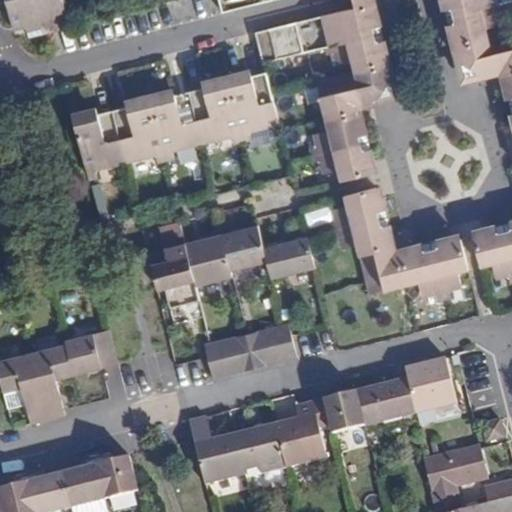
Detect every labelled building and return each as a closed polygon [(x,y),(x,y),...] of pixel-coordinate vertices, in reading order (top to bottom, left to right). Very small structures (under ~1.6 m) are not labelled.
[(6,0),(12,19),(14,29),(27,26),(28,31),(43,28),(44,33),(57,30),(70,27),(62,0),(6,0)] [(219,0),(222,12),(270,0),(219,0)] [(511,0),(442,0),(446,17),(504,2),(511,0)] [(458,46),(459,46),(489,38),(487,27),(502,24),(501,21),(498,22),(495,11),(506,8),(504,2),(446,17),(451,36),(456,35),(458,46)] [(325,47),(384,32),(379,13),(375,14),(372,3),(356,7),(256,32),(258,38),(264,62),(325,47)] [(82,17),(84,23),(112,16),(111,10),(82,17)] [(43,28),(28,31),(30,37),(44,33),(43,28)] [(385,65),(387,64),(384,53),(389,51),(384,32),(325,47),(327,54),(338,51),(341,62),(336,63),(337,65),(352,61),(355,72),(385,65)] [(511,32),(489,38),(459,46),(507,74),(511,72),(511,32)] [(359,111),(385,65),(355,72),(316,82),(325,119),(359,111)] [(272,92),(267,74),(253,77),(252,74),(241,77),(239,71),(226,74),(243,140),(251,138),(249,131),(280,124),(272,92)] [(235,142),(243,140),(226,74),(213,78),(215,84),(204,87),(205,89),(190,93),(202,144),(233,136),(235,142)] [(202,144),(190,93),(175,96),(175,93),(165,96),(163,90),(150,93),(166,160),(174,158),(173,151),(202,144)] [(129,109),(114,113),(126,163),(156,155),(158,162),(166,160),(150,93),(136,96),(138,103),(128,106),(129,109)] [(73,113),(89,179),(98,177),(96,170),(126,163),(114,113),(100,116),(99,113),(88,115),(86,109),(73,113)] [(370,141),(365,121),(361,122),(359,111),(325,119),(328,130),(314,134),(314,136),(318,135),(321,146),(311,149),(312,155),(370,141)] [(375,160),(370,141),(312,155),(314,162),(325,160),(327,171),(323,172),(324,174),(339,170),(341,180),(373,173),(370,161),(375,160)] [(377,187),(346,195),(348,205),(333,208),(334,210),(338,209),(341,220),(329,223),(331,231),(389,216),(385,196),(379,197),(377,187)] [(389,216),(331,231),(333,237),(344,235),(347,246),(343,247),(343,248),(359,245),(362,256),(397,247),(394,233),(389,216)] [(481,261),(483,266),(487,265),(494,263),(496,274),(509,271),(511,283),(511,282),(511,254),(504,222),(484,227),(485,232),(475,235),(481,261)] [(264,246),(258,224),(222,233),(231,269),(267,260),(264,246)] [(233,276),(231,269),(222,233),(186,242),(195,280),(196,285),(233,276)] [(316,267),(309,235),(264,246),(267,260),(272,278),(316,267)] [(431,241),(445,299),(452,297),(449,286),(460,283),(461,288),(463,287),(459,272),(470,269),(462,238),(451,240),(450,236),(431,241)] [(401,253),(408,284),(419,281),(422,297),(425,296),(424,292),(435,289),(438,300),(445,299),(431,241),(410,246),(411,250),(401,253)] [(195,280),(186,242),(165,247),(168,258),(153,262),(159,289),(195,280)] [(397,247),(362,256),(371,293),(408,284),(401,253),(400,248),(397,249),(397,247)] [(290,323),(284,324),(273,327),(282,360),(298,356),(292,334),(290,323)] [(282,360),(273,327),(248,333),(251,347),(260,345),(265,365),(271,363),(282,360)] [(66,340),(67,343),(75,374),(103,367),(118,363),(110,328),(66,340)] [(251,347),(248,333),(221,340),(230,373),(237,372),(247,369),(242,350),(251,347)] [(230,373),(221,340),(210,342),(206,343),(209,355),(214,377),(230,373)] [(32,352),(49,419),(66,415),(65,411),(57,379),(75,374),(67,343),(32,352)] [(23,388),(32,424),(40,422),(49,419),(32,352),(0,360),(0,375),(4,392),(23,388)] [(180,387),(208,382),(204,358),(175,364),(180,387)] [(457,403),(447,358),(429,362),(406,368),(408,378),(417,413),(457,403)] [(417,413),(408,378),(385,384),(357,391),(365,425),(366,426),(417,413)] [(331,425),(333,432),(365,425),(357,391),(345,394),(324,398),(331,425)] [(276,423),(287,466),(328,456),(320,428),(331,425),(324,398),(296,405),(299,417),(288,420),(276,423)] [(196,418),(190,419),(195,439),(206,482),(246,474),(245,470),(235,433),(213,439),(207,416),(196,418)] [(506,437),(501,419),(482,424),(487,441),(506,437)] [(235,433),(245,470),(260,467),(263,473),(287,466),(276,423),(256,428),(235,433)] [(489,478),(481,447),(480,445),(425,458),(439,511),(452,511),(463,509),(457,486),(489,478)] [(106,498),(139,490),(130,455),(115,459),(97,463),(106,498)] [(74,511),(108,511),(106,498),(97,463),(78,468),(64,472),(73,506),(74,511)] [(39,511),(51,511),(73,506),(64,472),(52,475),(31,480),(39,511)] [(511,496),(511,479),(486,486),(486,487),(488,495),(489,503),(511,496)] [(0,495),(4,511),(39,511),(31,480),(22,482),(0,487),(0,495)] [(511,511),(511,496),(489,503),(463,509),(452,511),(511,511)]
